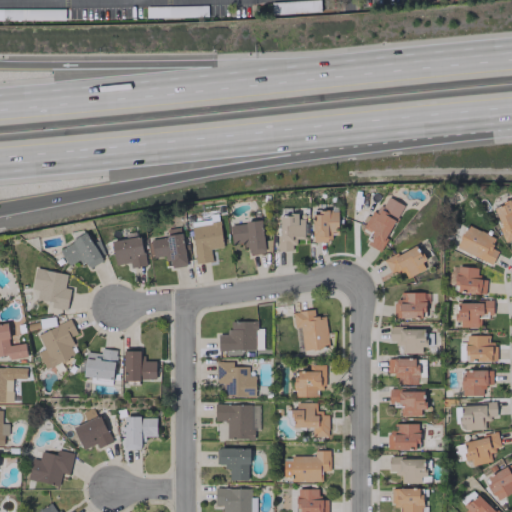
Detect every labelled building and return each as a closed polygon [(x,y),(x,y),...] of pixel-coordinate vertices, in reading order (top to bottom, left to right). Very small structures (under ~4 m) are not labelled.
[(402,204),(385,196),(377,214),(369,210),(362,225),(373,230),(366,245),(380,251),(402,204)] [(511,199),(492,208),(506,241),(511,238),(511,199)] [(337,210),(311,210),(311,242),(330,242),(330,233),(337,232),(337,210)] [(277,216),(278,250),(293,250),(293,238),(303,238),(303,215),(277,216)] [(222,248),(219,218),(190,221),(194,263),(211,261),(210,249),(222,248)] [(229,224),(231,243),(246,241),(247,255),(264,253),(261,220),(229,224)] [(497,251),(490,248),(495,238),(466,225),(456,248),(491,264),(497,251)] [(168,268),(185,266),(180,227),(166,229),(167,237),(147,240),(150,257),(166,255),(168,268)] [(67,266),(80,259),(85,268),(100,261),(87,233),(58,247),(67,266)] [(115,265),(129,262),(130,267),(144,265),(140,236),(111,241),(115,265)] [(405,277),(426,268),(416,245),(383,259),(390,275),(402,270),(405,277)] [(449,284),(458,285),(457,291),(484,294),(486,280),(477,278),(478,268),(452,265),(449,284)] [(69,288),(64,287),(66,273),(34,268),(31,289),(37,290),(36,300),(51,302),(50,307),(66,309),(69,288)] [(479,316),(492,316),(492,301),(449,302),(450,320),(459,320),(459,327),(479,327),(479,316)] [(324,315),(314,316),(313,309),(291,312),(293,329),(299,328),(302,350),(328,347),(324,315)] [(43,368),(77,355),(70,336),(76,334),(70,320),(37,333),(43,349),(37,352),(43,368)] [(228,321),(229,334),(218,334),(218,350),(255,349),(255,321),(228,321)] [(26,357),(24,343),(9,345),(6,323),(0,323),(0,355),(7,355),(8,359),(26,357)] [(488,335),(465,335),(465,343),(458,343),(458,361),(495,361),(495,343),(488,343),(488,335)] [(112,379),(116,350),(100,348),(99,353),(83,351),(80,374),(112,379)] [(123,379),(155,380),(155,360),(142,360),(142,351),(123,350),(123,379)] [(386,358),(386,374),(397,374),(397,384),(417,384),(417,376),(424,376),(424,359),(386,358)] [(223,397),(254,397),(255,375),(248,375),(248,366),(232,366),(232,361),(215,361),(215,384),(224,384),(223,397)] [(308,371),(293,371),(293,396),(315,397),(316,390),(324,390),(324,364),(309,364),(308,371)] [(26,368),(0,367),(0,402),(12,402),(12,379),(25,379),(26,368)] [(460,370),(460,395),(483,396),(483,384),(492,384),(492,370),(460,370)] [(419,416),(419,409),(424,409),(424,390),(388,390),(388,403),(400,403),(400,416),(419,416)] [(316,403),(292,402),(292,427),(311,427),(311,436),(327,436),(328,412),(316,412),(316,403)] [(251,404),(214,403),(213,420),(226,421),(226,439),(251,439),(251,404)] [(495,418),(495,403),(458,404),(459,430),(484,429),(484,418),(495,418)] [(100,415),(93,417),(89,408),(80,412),(84,422),(72,427),(81,449),(95,444),(96,448),(110,442),(100,415)] [(1,410),(0,409),(0,444),(3,445),(3,435),(7,435),(8,423),(1,423),(1,410)] [(155,416),(123,417),(124,448),(142,448),(142,436),(155,436),(155,416)] [(396,423),(396,431),(387,430),(386,448),(416,450),(417,424),(396,423)] [(460,440),(464,460),(470,459),(471,465),(490,461),(489,450),(499,448),(497,434),(460,440)] [(247,448),(215,448),(216,464),(227,464),(227,480),(248,480),(247,448)] [(68,474),(73,453),(57,449),(55,454),(41,451),(39,459),(32,458),(27,479),(58,486),(61,473),(68,474)] [(321,480),(321,471),(329,471),(329,450),(313,450),(313,456),(282,457),(282,481),(321,480)] [(400,484),(420,483),(419,475),(428,475),(427,457),(388,458),(388,473),(400,473),(400,484)] [(484,476),(494,500),(511,492),(511,469),(510,465),(484,476)] [(390,489),(391,505),(398,505),(398,511),(422,511),(421,487),(390,489)] [(214,505),(224,506),(224,511),(254,511),(255,496),(250,496),(250,488),(214,488),(214,505)] [(318,489),(297,488),(296,511),(326,511),(327,499),(318,499),(318,489)] [(495,511),(471,488),(459,501),(467,509),(463,511),(495,511)] [(70,511),(69,511),(57,511),(51,502),(35,511),(70,511)]
